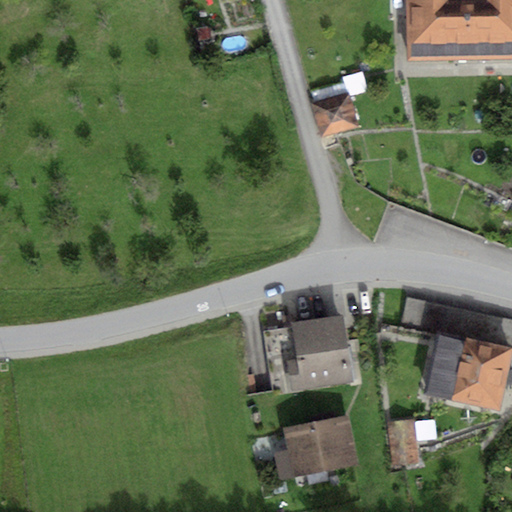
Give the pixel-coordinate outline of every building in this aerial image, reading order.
[(446,0),(407,0),(408,59),(511,57),(511,0),(485,0),(447,1),(446,0)] [(349,94),(312,104),(321,137),(358,127),(349,94)] [(402,324),(438,333),(511,348),(511,321),(408,297),(402,324)] [(293,327),(263,332),(273,394),(302,390),(355,381),(344,314),(292,323),(293,327)] [(511,358),(511,348),(438,333),(425,393),(501,410),(511,358)] [(358,465),(348,415),(308,423),(283,428),(288,450),(275,452),(280,480),(358,465)] [(413,419),(388,422),(392,464),(418,461),(413,419)]
